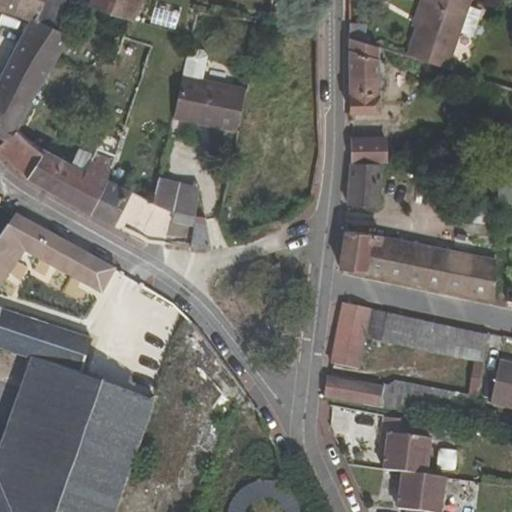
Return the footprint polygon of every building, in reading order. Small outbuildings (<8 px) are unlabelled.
[(91,216),(106,180),(114,161),(95,153),(85,172),(46,152),(43,155),(16,132),(72,34),(65,32),(64,34),(41,25),(43,20),(19,11),(22,0),(0,0),(0,10),(30,22),(0,78),(0,138),(5,141),(0,147),(0,154),(28,180),(91,216)] [(43,20),(56,25),(67,0),(22,0),(19,11),(43,20)] [(142,0),(90,0),(89,4),(135,21),(142,0)] [(420,0),(411,27),(416,28),(406,57),(448,70),(472,0),(420,0)] [(472,37),(482,12),(472,8),(462,32),(472,37)] [(366,44),(366,25),(350,24),(350,39),(366,44)] [(350,39),(351,115),(380,114),(380,98),(385,92),(385,68),(378,59),(379,48),(366,44),(350,39)] [(183,76),(173,120),(237,133),(247,90),(183,76)] [(387,165),(387,139),(352,140),(352,164),(383,165),(387,165)] [(378,210),(383,165),(352,164),(348,207),(378,210)] [(511,204),(511,174),(500,171),(498,200),(511,204)] [(153,205),(175,215),(183,184),(160,177),(154,202),(153,205)] [(132,192),(106,180),(91,216),(115,228),(132,192)] [(188,216),(196,188),(183,184),(175,215),(188,216)] [(36,227),(16,215),(0,238),(0,277),(24,244),(36,227)] [(212,251),(204,219),(188,216),(175,215),(172,223),(192,227),(190,248),(212,251)] [(113,271),(36,227),(24,244),(103,288),(113,271)] [(384,240),(384,236),(345,232),(340,269),(493,301),(495,261),(384,240)] [(158,299),(139,286),(134,300),(182,331),(188,322),(168,304),(158,299)] [(177,334),(182,331),(134,300),(128,316),(177,334)] [(330,365),(360,370),(366,340),(474,362),(469,397),(397,383),(381,388),(326,378),(324,401),(473,427),(488,335),(343,304),(330,365)] [(0,351),(29,361),(73,376),(81,357),(86,342),(0,312),(0,351)] [(159,384),(177,334),(128,316),(110,366),(159,384)] [(216,409),(236,373),(204,355),(184,391),(216,409)] [(0,442),(0,511),(57,511),(68,482),(65,481),(77,448),(80,449),(110,366),(81,357),(73,376),(29,361),(0,442)] [(491,406),(511,409),(511,366),(499,364),(491,406)] [(110,366),(80,449),(77,448),(65,481),(68,482),(57,511),(114,511),(159,384),(110,366)] [(380,451),(386,452),(384,472),(403,474),(427,478),(432,442),(382,435),(380,451)] [(440,511),(445,480),(427,478),(403,474),(398,511),(440,511)]
